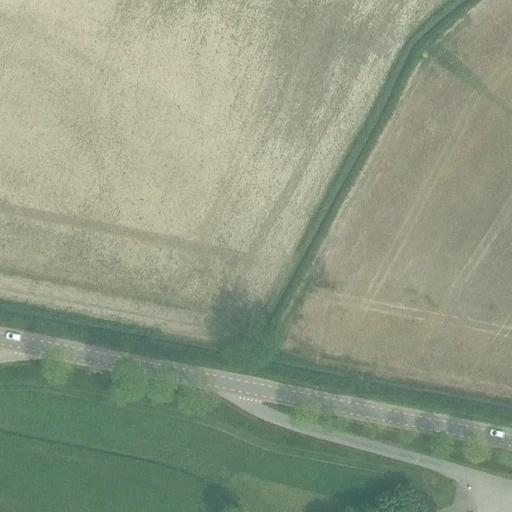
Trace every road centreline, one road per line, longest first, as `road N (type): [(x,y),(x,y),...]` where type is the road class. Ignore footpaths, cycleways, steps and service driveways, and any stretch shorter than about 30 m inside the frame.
road 1 (unclassified): [(228,385),(262,414),(511,485)]
road 2 (tertiary): [(511,442),(228,385)]
road 3 (tertiary): [(228,385),(28,345)]
